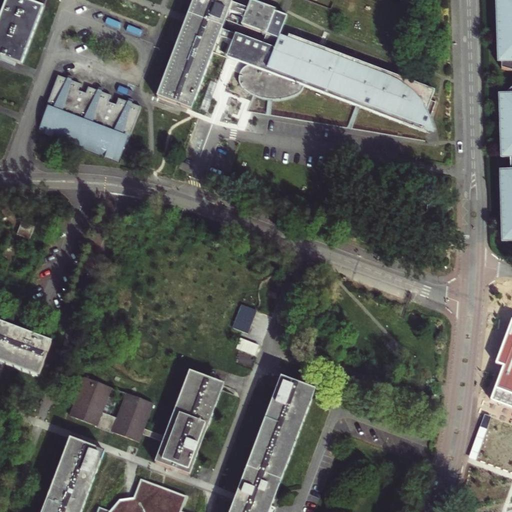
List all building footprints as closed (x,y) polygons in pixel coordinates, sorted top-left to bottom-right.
[(6,0),(0,16),(0,56),(2,57),(17,63),(21,65),(43,7),(30,2),(23,0),(6,0)] [(220,36),(222,29),(274,49),(279,36),(287,17),(274,12),(275,11),(249,1),(246,0),(194,0),(188,16),(187,20),(185,23),(157,97),(177,105),(191,110),(220,36)] [(511,0),(496,0),(499,60),(503,60),(503,67),(511,69),(511,89),(504,97),(500,97),(502,158),(510,158),(511,174),(501,175),(506,243),(511,243),(511,0)] [(222,29),(220,36),(233,41),(227,57),(238,61),(248,66),(245,68),(240,73),(239,76),(239,79),(240,85),(242,88),(244,90),(251,95),(263,99),(270,100),(272,100),(277,101),(284,100),(294,98),(298,96),(301,93),(303,91),(304,87),(357,108),(392,121),(430,136),(432,133),(439,135),(437,127),(434,121),(440,106),(435,104),(439,94),(295,38),(294,38),(292,41),(279,36),(274,49),(222,29)] [(144,108),(138,106),(134,104),(134,106),(130,104),(131,103),(121,99),(118,106),(110,103),(113,96),(104,92),(103,94),(99,92),(100,91),(90,87),(88,94),(80,91),(82,84),(74,81),(73,82),(70,81),(70,79),(60,76),(46,113),(48,114),(45,122),(43,128),(40,127),(38,133),(122,165),(124,158),(122,158),(125,151),(127,144),(130,145),(144,108)] [(35,227),(22,222),(17,235),(30,240),(35,227)] [(12,228),(0,223),(0,255),(2,256),(12,228)] [(34,249),(21,245),(10,273),(24,278),(34,249)] [(257,312),(242,306),(233,329),(248,335),(257,312)] [(511,321),(511,322),(500,353),(496,363),(504,366),(491,401),(497,403),(511,409),(511,321)] [(15,329),(0,322),(0,362),(2,363),(5,365),(39,377),(46,358),(52,343),(15,329)] [(255,357),(258,346),(239,341),(236,351),(255,357)] [(190,371),(165,437),(163,440),(162,443),(155,463),(172,469),(190,476),(224,384),(217,382),(190,371)] [(111,388),(86,378),(72,417),(138,442),(141,435),(143,429),(153,404),(128,395),(117,421),(102,415),(111,388)] [(303,386),(281,378),(237,494),(236,497),(234,501),(230,511),(274,511),(270,510),(276,493),(297,439),(315,390),(303,386)] [(165,437),(143,429),(141,435),(162,443),(165,437)] [(70,439),(42,511),(81,511),(89,493),(104,452),(90,446),(70,439)] [(126,504),(117,503),(110,511),(99,508),(97,511),(181,511),(187,497),(165,489),(141,480),(134,499),(132,499),(126,504)]
